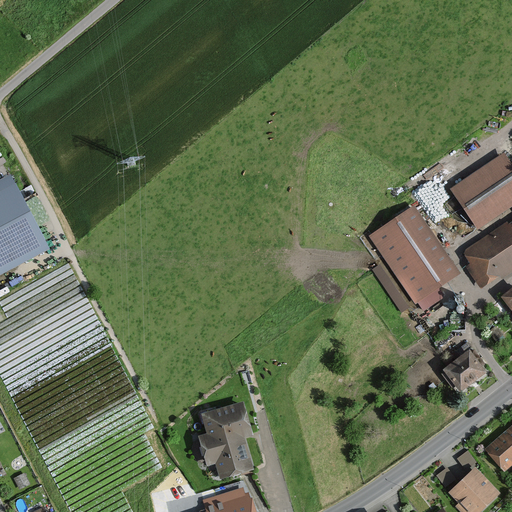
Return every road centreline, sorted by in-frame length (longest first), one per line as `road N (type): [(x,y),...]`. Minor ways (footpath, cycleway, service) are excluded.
road 1 (primary): [(387,482),(511,388)]
road 2 (unclassified): [(113,0),(0,95)]
